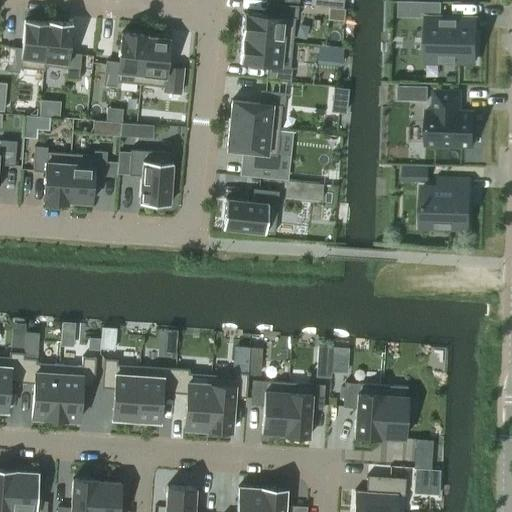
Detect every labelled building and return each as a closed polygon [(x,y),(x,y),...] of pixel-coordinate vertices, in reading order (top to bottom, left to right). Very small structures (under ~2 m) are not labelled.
[(271,15),(242,12),(239,38),(241,38),(241,37),(291,42),(294,18),(296,18),(297,5),(273,3),(271,15)] [(474,62),(475,18),(426,17),(424,61),(474,62)] [(6,70),(25,72),(25,68),(43,70),(43,66),(42,66),(47,22),(46,22),(23,19),(21,47),(8,46),(6,70)] [(66,68),(65,77),(78,78),(80,53),(68,52),(71,23),(46,20),(46,22),(47,22),(42,66),(43,66),(66,68)] [(115,86),(116,81),(139,84),(144,36),(145,36),(145,34),(121,32),(118,61),(105,60),(103,85),(115,86)] [(182,68),(165,66),(168,38),(145,36),(144,36),(139,84),(163,86),(162,91),(180,92),(182,68)] [(238,62),(266,65),(265,79),(290,81),(291,67),(289,67),(291,42),(241,37),(241,38),(238,62)] [(316,42),(314,57),(338,59),(339,45),(316,42)] [(406,86),(397,86),(397,99),(406,99),(406,86)] [(263,91),(262,103),(231,100),(228,125),(278,130),(281,104),(283,105),(284,93),(263,91)] [(472,146),(473,111),(458,111),(459,92),(434,91),(433,110),(426,110),(425,145),(472,146)] [(56,115),(57,98),(37,98),(36,114),(56,115)] [(89,132),(149,135),(149,121),(120,120),(121,106),(102,105),(102,118),(90,118),(89,132)] [(225,149),(253,152),(252,165),(277,167),(278,154),(276,154),(278,130),(228,125),(225,149)] [(0,164),(13,165),(15,141),(0,139),(0,164)] [(32,167),(44,168),(42,201),(67,202),(67,201),(66,201),(69,153),(46,151),(46,147),(34,146),(32,167)] [(118,161),(117,173),(128,174),(140,175),(138,202),(168,204),(172,152),(129,149),(129,152),(118,151),(118,161)] [(69,153),(66,201),(67,201),(90,203),(92,175),(104,176),(106,151),(93,150),(93,154),(69,153)] [(427,167),(402,166),(402,180),(426,181),(427,167)] [(436,175),(436,187),(421,187),(420,226),(467,227),(468,203),(463,202),(464,178),(471,178),(471,177),(436,175)] [(304,194),(321,195),(322,185),(305,183),(304,194)] [(273,233),(277,191),(253,188),(251,201),(224,198),(221,228),(273,233)] [(0,355),(0,410),(6,411),(8,381),(20,382),(22,357),(23,357),(23,352),(22,352),(11,351),(9,351),(8,356),(0,355)] [(58,363),(54,418),(78,420),(80,386),(93,387),(95,357),(81,356),(80,365),(58,363)] [(22,357),(20,382),(33,383),(30,417),(54,418),(58,363),(36,362),(36,358),(23,357),(22,357)] [(103,358),(101,387),(113,388),(111,418),(135,420),(138,365),(116,363),(116,359),(103,358)] [(138,365),(135,420),(158,422),(160,392),(161,392),(173,392),(175,367),(138,365)] [(175,367),(173,392),(185,393),(183,427),(207,429),(210,374),(188,372),(188,368),(175,367)] [(210,374),(207,429),(230,431),(233,397),(245,397),(247,372),(233,371),(233,375),(210,374)] [(252,379),(250,404),(262,405),(260,432),(266,433),(265,437),(279,438),(279,434),(283,434),(284,434),(288,381),(264,380),(252,379)] [(283,434),(283,435),(307,437),(309,408),(322,409),(323,384),(311,383),(288,381),(284,434),(283,434)] [(344,382),(342,406),(355,407),(353,435),(378,437),(381,384),(357,382),(344,382)] [(381,384),(378,437),(403,439),(406,386),(381,384)] [(415,438),(413,467),(430,469),(432,440),(415,438)] [(0,511),(9,511),(12,470),(0,469),(0,511)] [(12,470),(9,511),(45,511),(46,501),(34,500),(36,472),(12,470)] [(354,490),(352,510),(381,511),(395,511),(397,495),(404,495),(405,477),(366,475),(365,491),(354,490)] [(57,505),(56,511),(92,511),(95,480),(71,478),(70,506),(57,505)] [(95,480),(92,511),(129,511),(129,510),(117,510),(119,482),(95,480)] [(166,485),(164,511),(192,511),(194,487),(166,485)] [(259,511),(261,488),(237,486),(235,511),(259,511)] [(261,488),(259,511),(283,511),(284,505),(285,489),(261,488)]
